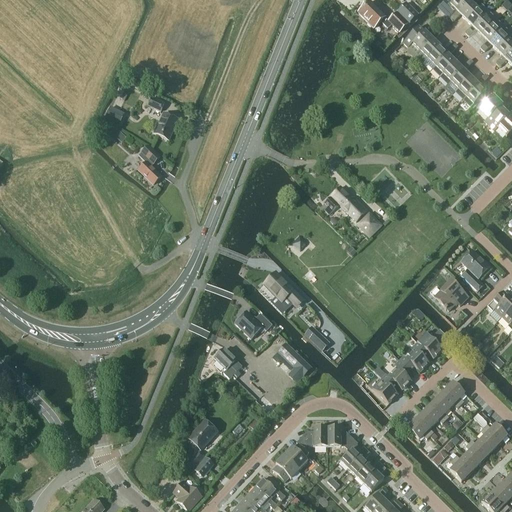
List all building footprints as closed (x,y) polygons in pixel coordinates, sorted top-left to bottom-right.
[(447,0),(446,1),(450,6),(456,12),(458,14),(470,3),(472,0),(447,0)] [(370,3),(358,15),(368,25),(368,27),(371,29),(372,29),(374,31),(381,24),(388,31),(392,26),(399,34),(408,26),(396,14),(388,22),(370,3)] [(456,12),(453,16),(457,20),(460,16),(466,22),(477,10),(470,3),(458,14),(456,12)] [(417,15),(406,4),(397,13),(408,24),(417,15)] [(477,10),(466,22),(471,27),(468,31),(472,35),(476,32),(474,29),(485,18),(489,14),(482,6),(477,10)] [(485,18),(474,29),(476,32),(482,37),(493,25),(497,21),(489,14),(485,18)] [(493,25),(482,37),(487,42),(489,45),(500,33),(505,29),(497,21),(493,25)] [(405,41),(402,44),(408,50),(406,52),(414,59),(417,56),(420,53),(432,40),(430,39),(424,33),(423,34),(418,29),(416,31),(405,41)] [(487,42),(483,46),(488,50),(491,47),(497,52),(508,41),(511,36),(505,29),(500,33),(489,45),(487,42)] [(420,53),(417,56),(425,63),(427,60),(440,48),(434,42),(438,38),(435,34),(430,39),(432,40),(420,53)] [(511,36),(508,41),(497,52),(502,58),(499,61),(503,65),(506,62),(504,60),(511,51),(511,36)] [(427,60),(425,63),(432,71),(447,56),(446,54),(440,48),(427,60)] [(447,56),(432,71),(440,79),(455,63),(449,57),(453,53),(450,50),(446,54),(447,56)] [(455,63),(440,79),(447,86),(463,71),(461,69),(455,63)] [(463,71),(447,86),(455,94),(470,78),(464,72),(469,68),(465,65),(461,69),(463,71)] [(470,78),(455,94),(462,102),(478,86),(476,84),(470,78)] [(478,86),(462,102),(470,109),(486,94),(480,88),(484,83),(481,80),(476,84),(478,86)] [(489,128),(505,113),(500,108),(502,106),(493,97),(478,111),(487,120),(484,123),(489,128)] [(161,113),(164,105),(152,99),(148,107),(161,113)] [(120,128),(126,118),(113,110),(107,120),(120,128)] [(505,113),(489,128),(494,133),(497,130),(506,139),(511,132),(511,116),(511,115),(509,117),(505,113)] [(169,142),(178,122),(163,114),(154,135),(169,142)] [(138,172),(153,186),(161,178),(151,168),(160,159),(148,148),(141,155),(138,158),(145,165),(138,172)] [(352,200),(340,189),(324,204),(328,207),(324,211),(329,216),(339,206),(356,223),(367,213),(353,199),(352,200)] [(299,237),(292,245),(300,252),(307,244),(299,237)] [(483,263),(472,252),(461,264),(468,271),(461,278),(477,294),(483,287),(477,281),(478,280),(478,281),(490,269),(483,262),(483,263)] [(310,282),(316,276),(312,273),(307,278),(310,282)] [(281,304),(293,293),(275,275),(264,286),(281,304)] [(468,299),(451,282),(434,299),(449,313),(457,305),(460,308),(468,299)] [(502,319),(511,308),(511,302),(507,297),(507,298),(502,293),(487,308),(492,313),(494,311),(502,319)] [(304,325),(309,320),(314,315),(305,306),(295,315),(304,325)] [(511,333),(511,332),(511,308),(502,319),(509,326),(507,328),(511,333)] [(254,321),(246,313),(240,320),(238,320),(236,322),(236,324),(235,325),(251,341),(262,329),(266,333),(272,327),(260,315),(254,321)] [(322,353),(329,345),(312,329),(305,336),(322,353)] [(426,335),(412,349),(414,351),(424,360),(428,356),(430,358),(433,361),(442,351),(438,347),(442,344),(430,332),(426,335)] [(312,370),(286,345),(277,354),(294,370),(288,376),(297,385),(312,370)] [(229,381),(236,374),(230,368),(236,363),(224,351),(214,360),(226,372),(223,375),(229,381)] [(404,358),(399,363),(410,374),(412,376),(416,371),(420,374),(429,365),(426,362),(424,360),(414,351),(406,360),(404,358)] [(388,378),(397,387),(399,389),(402,392),(411,383),(408,380),(406,378),(410,374),(399,363),(394,367),(397,369),(388,378)] [(240,373),(234,379),(245,391),(252,384),(240,373)] [(386,376),(372,390),(388,406),(398,397),(395,394),(393,392),(397,387),(388,378),(386,376)] [(444,391),(460,407),(464,404),(460,400),(464,396),(453,384),(446,390),(444,391)] [(457,410),(460,407),(444,391),(443,393),(437,399),(449,411),(453,407),(457,410)] [(270,417),(277,410),(263,396),(256,403),(270,417)] [(445,415),(449,411),(437,399),(431,406),(431,405),(429,407),(445,422),(448,419),(445,415)] [(442,426),(445,422),(429,407),(428,408),(428,409),(422,415),(434,426),(438,422),(442,426)] [(429,431),(434,426),(422,415),(416,421),(415,420),(414,422),(430,438),(433,435),(429,431)] [(427,441),(430,438),(414,422),(412,424),(413,424),(407,430),(418,442),(423,437),(427,441)] [(201,452),(217,434),(204,423),(188,441),(201,452)] [(461,427),(457,423),(451,429),(456,433),(461,427)] [(484,430),(500,446),(501,444),(507,438),(495,426),(491,431),(487,427),(484,430)] [(307,433),(296,445),(299,448),(299,447),(305,453),(306,453),(310,458),(312,456),(311,452),(309,450),(310,449),(313,449),(327,449),(327,430),(326,430),(326,429),(325,428),(321,428),(320,429),(320,430),(313,430),(313,435),(309,435),(307,433)] [(327,430),(327,449),(340,449),(344,449),(348,452),(343,457),(344,459),(356,447),(358,445),(345,433),(343,435),(340,435),(340,430),(334,430),(334,429),(333,428),(328,428),(327,429),(327,430)] [(498,448),(500,446),(484,430),(480,433),(484,437),(480,442),(492,453),(498,447),(498,448)] [(459,443),(455,439),(450,443),(455,447),(459,443)] [(485,459),(492,453),(480,442),(475,446),(472,442),(468,445),(484,461),(486,460),(485,459)] [(450,444),(444,449),(448,453),(453,447),(450,444)] [(483,463),(484,461),(468,445),(465,449),(469,452),(465,457),(476,469),(482,462),(483,463)] [(292,449),(284,457),(299,472),(307,464),(306,462),(310,458),(306,453),(305,453),(299,447),(299,448),(295,452),(292,449)] [(344,459),(340,463),(348,471),(367,452),(363,448),(361,451),(356,447),(344,459)] [(367,452),(348,471),(356,478),(368,466),(364,462),(370,455),(367,452)] [(433,461),(438,466),(447,457),(442,452),(433,461)] [(194,469),(204,459),(198,454),(189,465),(194,469)] [(476,469),(465,457),(460,461),(453,454),(449,457),(453,461),(469,477),(471,475),(470,475),(476,469)] [(278,469),(274,473),(285,484),(289,479),(290,481),(299,472),(284,457),(275,466),(278,469)] [(209,472),(213,467),(205,460),(195,471),(201,477),(206,470),(209,472)] [(468,478),(469,477),(453,461),(450,464),(454,468),(449,472),(461,484),(467,478),(468,478)] [(368,466),(356,478),(363,486),(382,467),(378,463),(372,470),(368,466)] [(382,467),(363,486),(371,493),(371,494),(383,481),(379,477),(386,470),(382,467)] [(263,480),(254,489),(269,503),(271,501),(276,496),(278,498),(278,499),(282,503),(285,499),(278,492),(277,493),(270,487),(263,480)] [(511,488),(505,481),(503,483),(504,483),(498,490),(509,501),(511,498),(511,488)] [(335,483),(331,487),(336,491),(339,487),(335,483)] [(189,490),(182,484),(174,494),(180,500),(177,504),(178,505),(179,507),(182,509),(183,509),(186,511),(188,511),(201,498),(190,489),(189,490)] [(254,489),(246,498),(261,511),(263,510),(268,505),(270,507),(270,508),(274,511),(282,511),(277,508),(277,507),(271,501),(269,503),(254,489)] [(367,511),(376,511),(386,503),(382,499),(387,493),(384,489),(365,509),(367,511)] [(505,506),(509,501),(498,490),(492,496),(491,495),(490,497),(505,511),(506,511),(509,509),(505,506)] [(505,511),(490,497),(488,498),(488,499),(482,505),(489,511),(505,511)] [(246,498),(238,507),(243,511),(264,511),(263,510),(261,511),(246,498)] [(103,511),(104,511),(94,501),(83,511),(103,511)] [(392,511),(399,505),(396,501),(390,507),(386,503),(376,511),(392,511)]
